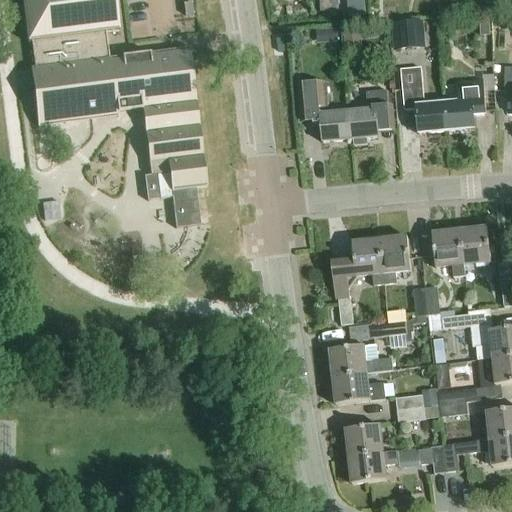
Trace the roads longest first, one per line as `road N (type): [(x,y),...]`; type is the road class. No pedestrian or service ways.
road 1 (residential): [(330,511),(318,488),(273,209)]
road 2 (residential): [(273,209),(511,186)]
road 3 (residential): [(273,209),(243,0)]
